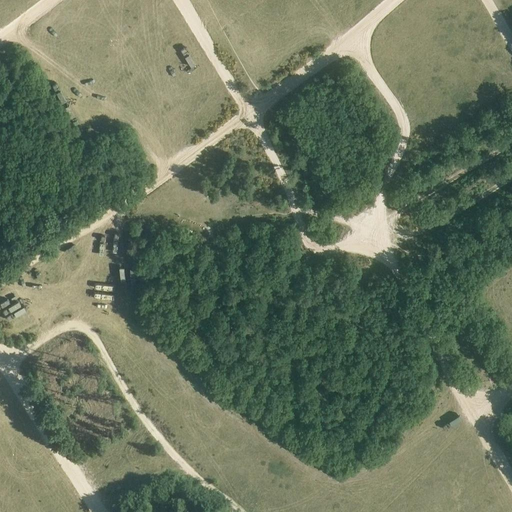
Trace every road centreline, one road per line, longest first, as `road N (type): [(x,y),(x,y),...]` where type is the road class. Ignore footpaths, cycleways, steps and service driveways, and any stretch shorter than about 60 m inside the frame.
road 1 (track): [(511,482),(380,240),(379,207),(403,122),(351,37)]
road 2 (track): [(180,0),(316,247),(416,233),(511,178)]
road 3 (track): [(395,0),(132,200),(0,278)]
road 4 (track): [(241,511),(154,433),(86,329),(63,328),(5,364)]
road 5 (track): [(292,203),(342,222),(379,225),(511,144)]
road 6 (track): [(167,174),(126,116),(0,30)]
road 7 (track): [(97,511),(0,356)]
